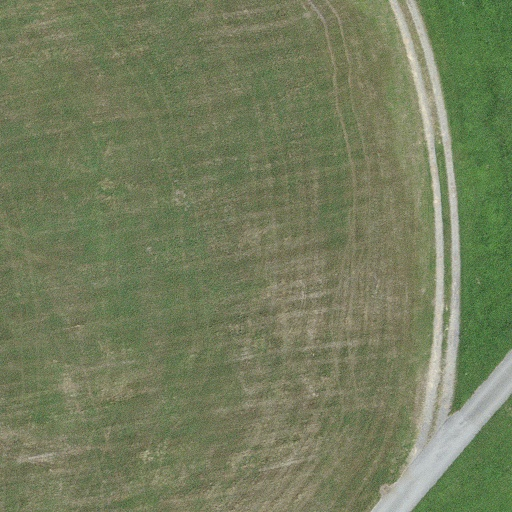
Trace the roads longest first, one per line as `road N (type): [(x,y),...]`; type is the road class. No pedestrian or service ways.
road 1 (track): [(438,453),(456,245),(413,19),(401,0)]
road 2 (track): [(389,511),(511,376)]
